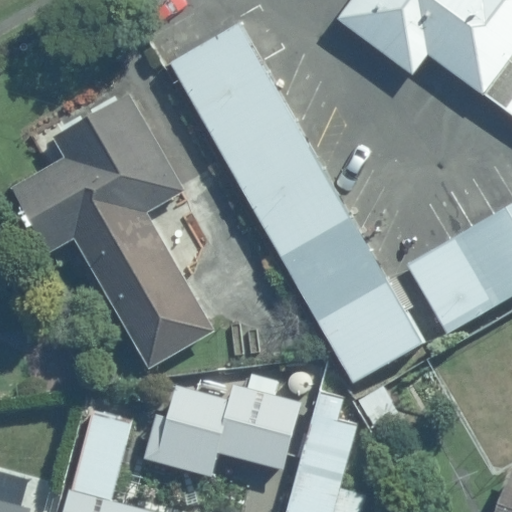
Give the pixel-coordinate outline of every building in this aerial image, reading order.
[(511,0),(350,0),(337,18),(414,74),(430,53),(511,112),(511,0)] [(422,344),(244,22),(175,62),(355,383),(422,344)] [(69,159),(16,188),(53,252),(78,238),(152,369),(217,331),(149,212),(187,190),(132,91),(55,134),(69,159)] [(511,204),(409,264),(409,265),(450,336),(511,299),(511,204)] [(60,511),(107,511),(110,500),(115,502),(136,421),(122,417),(129,393),(102,386),(75,489),(67,486),(60,511)] [(398,414),(384,388),(363,400),(376,426),(398,414)] [(322,391),(290,511),(365,511),(370,493),(344,486),(360,424),(342,419),(348,397),(322,391)] [(511,511),(511,475),(501,511),(511,511)] [(0,511),(37,511),(39,509),(0,499),(0,511)]
